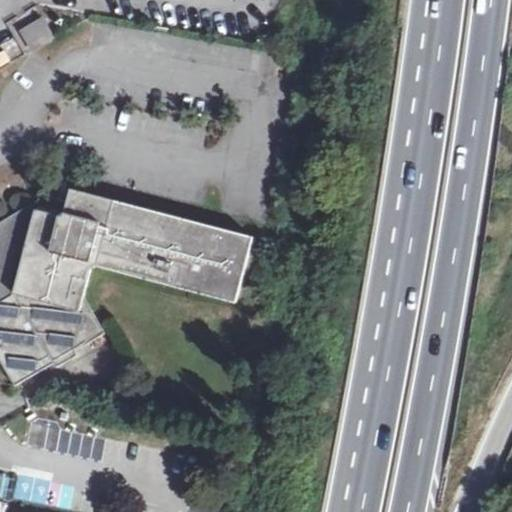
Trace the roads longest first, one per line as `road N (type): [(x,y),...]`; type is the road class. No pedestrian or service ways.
road 1 (trunk): [(409,511),(493,0)]
road 2 (trunk): [(444,21),(360,511)]
